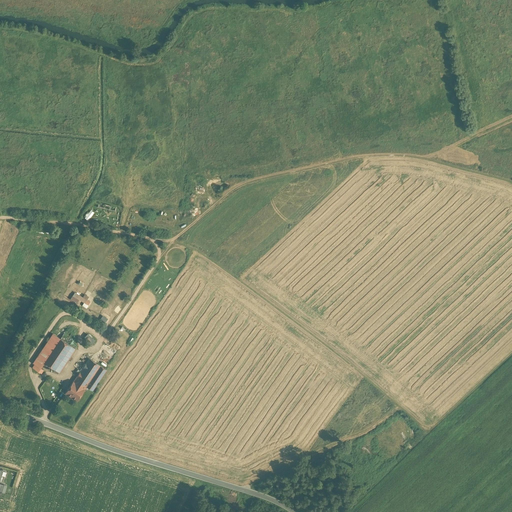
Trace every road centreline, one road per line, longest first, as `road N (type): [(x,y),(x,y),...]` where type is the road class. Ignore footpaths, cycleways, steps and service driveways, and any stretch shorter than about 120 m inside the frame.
road 1 (track): [(0,216),(175,239),(109,331),(68,312),(56,319),(29,362),(43,422)]
road 2 (track): [(175,239),(236,186),(354,157),(419,156),(511,181)]
road 3 (track): [(511,354),(429,430),(401,407),(244,489)]
road 4 (secondary): [(0,407),(265,495),(293,511)]
road 5 (track): [(401,407),(203,253),(172,243)]
